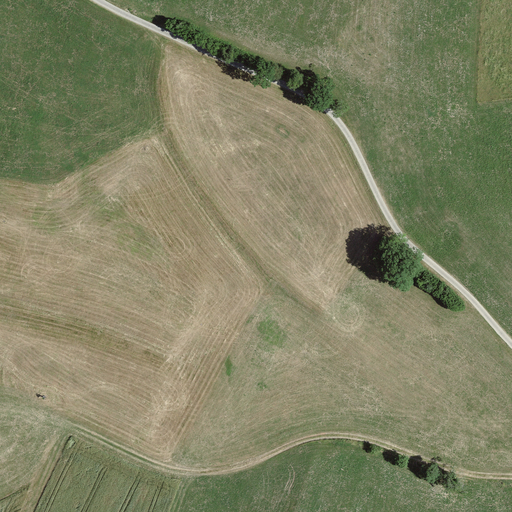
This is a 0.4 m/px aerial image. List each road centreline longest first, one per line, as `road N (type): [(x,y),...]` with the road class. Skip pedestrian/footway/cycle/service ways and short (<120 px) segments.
road 1 (track): [(87,0),(327,109),(403,238),(511,344)]
road 2 (track): [(52,418),(186,471),(214,474),(320,441),(364,441),(471,477),(511,477)]
